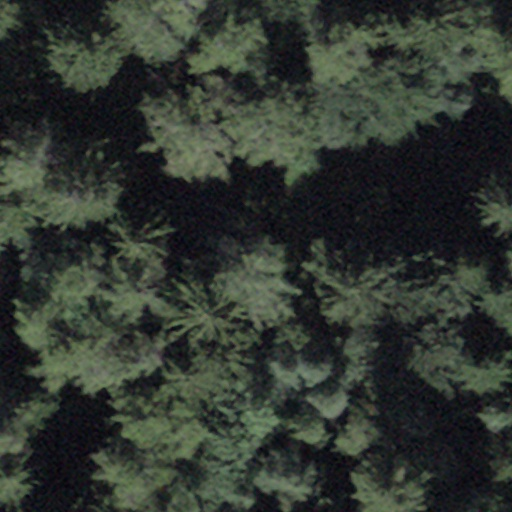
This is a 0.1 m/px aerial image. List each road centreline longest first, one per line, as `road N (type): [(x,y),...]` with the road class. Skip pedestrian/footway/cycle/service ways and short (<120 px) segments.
road 1 (track): [(511,129),(457,176),(414,194),(326,202),(256,175),(140,100),(95,88),(0,92)]
road 2 (track): [(0,301),(43,316),(96,357),(134,430),(156,511)]
